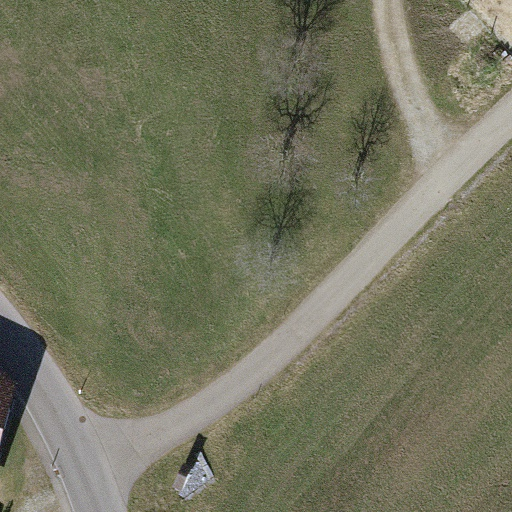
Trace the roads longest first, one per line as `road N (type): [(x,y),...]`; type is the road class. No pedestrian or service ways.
road 1 (track): [(90,475),(246,380),(511,112)]
road 2 (unclassified): [(100,511),(90,475),(33,373),(0,333)]
road 3 (track): [(455,170),(413,113),(375,14),(378,0)]
